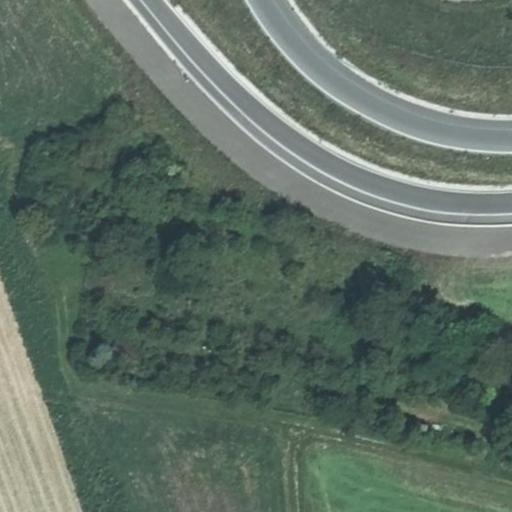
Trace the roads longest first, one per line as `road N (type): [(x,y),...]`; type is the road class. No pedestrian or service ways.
road 1 (trunk): [(131,0),(240,115),(348,187),(416,208),(511,211)]
road 2 (trunk): [(511,136),(421,126),(360,98),(311,64),(257,0)]
